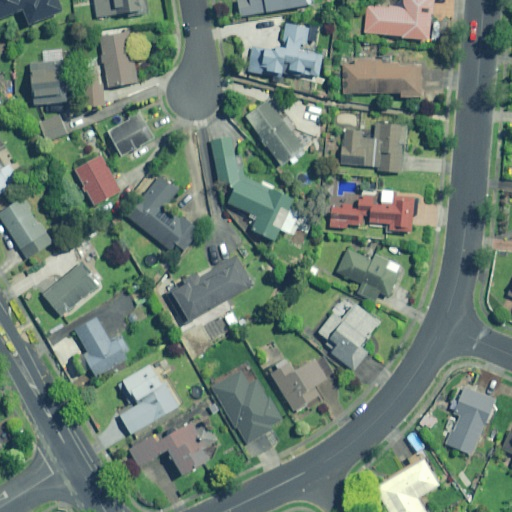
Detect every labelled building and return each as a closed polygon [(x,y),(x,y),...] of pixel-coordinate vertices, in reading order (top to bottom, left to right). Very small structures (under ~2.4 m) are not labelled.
[(0,0),(0,20),(23,12),(29,26),(63,13),(57,0),(0,0)] [(94,0),(97,18),(146,11),(143,0),(94,0)] [(242,0),(238,1),(241,17),(312,6),(310,0),(242,0)] [(434,13),(434,0),(404,0),(404,9),(367,7),(366,34),(403,36),(403,38),(430,40),(432,13),(434,13)] [(302,44),(307,45),(307,41),(318,43),(320,29),(286,25),(283,52),(253,48),(250,73),(271,75),(272,73),(301,76),(301,74),(319,77),(322,55),(301,52),(302,44)] [(138,82),(127,32),(99,38),(111,88),(138,82)] [(383,64),(383,61),(344,60),(344,93),(401,94),(401,98),(422,98),(423,65),(383,64)] [(68,102),(64,67),(28,70),(32,106),(68,102)] [(100,84),(85,87),(89,108),(105,105),(100,84)] [(297,138),(269,102),(247,119),(283,167),(315,143),(306,131),(297,138)] [(155,139),(140,114),(108,132),(123,157),(155,139)] [(68,134),(60,115),(42,122),(50,141),(68,134)] [(414,127),(365,122),(364,129),(341,126),(338,164),(379,168),(378,171),(409,174),(414,127)] [(242,173),(237,137),(211,141),(218,185),(226,184),(236,189),(229,203),(259,218),(253,230),(275,241),(281,230),(290,234),(300,213),(290,208),(295,198),(272,187),(242,173)] [(120,192),(101,156),(75,170),(95,206),(120,192)] [(0,195),(20,184),(11,166),(0,171),(0,170),(0,195)] [(178,191),(161,177),(129,217),(171,250),(176,244),(184,250),(199,230),(180,215),(177,219),(164,209),(178,191)] [(413,233),(415,199),(374,195),(334,192),(331,227),(347,229),(348,225),(363,226),(364,217),(369,217),(369,223),(390,224),(389,231),(413,233)] [(51,245),(22,198),(0,211),(0,215),(27,260),(51,245)] [(372,261),(348,250),(338,273),(362,284),(358,294),(376,302),(380,292),(389,297),(402,267),(375,255),(372,261)] [(252,285),(236,256),(197,278),(196,275),(182,283),(184,285),(170,292),(186,322),(252,285)] [(99,287),(80,264),(63,278),(58,272),(39,288),(62,317),(99,287)] [(350,305),(344,300),(319,333),(330,341),(325,348),(355,371),(368,353),(361,347),(379,323),(352,303),(350,305)] [(104,314),(76,330),(91,356),(85,359),(97,379),(129,361),(126,356),(130,353),(120,336),(118,337),(104,314)] [(61,328),(54,316),(40,324),(47,336),(61,328)] [(335,375),(323,355),(295,372),(287,358),(269,369),(295,414),(309,406),(310,409),(323,402),(315,387),(335,375)] [(119,385),(131,405),(164,386),(152,366),(119,385)] [(250,385),(241,370),(212,388),(246,446),(283,424),(258,380),(250,385)] [(164,386),(131,405),(118,413),(131,436),(181,407),(168,384),(164,386)] [(496,400),(466,388),(455,415),(459,417),(448,445),(473,455),(496,400)] [(197,430),(188,414),(129,448),(140,467),(169,451),(183,476),(223,454),(206,425),(197,430)] [(0,432),(0,449),(15,441),(7,428),(0,432)] [(511,429),(502,448),(511,454),(511,429)] [(439,486),(425,461),(376,489),(389,511),(425,511),(418,499),(439,486)]
